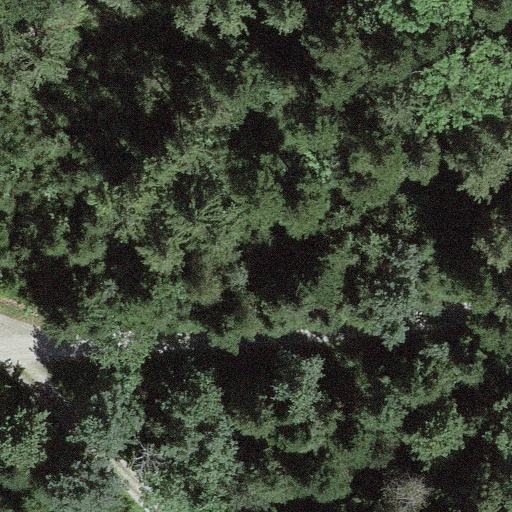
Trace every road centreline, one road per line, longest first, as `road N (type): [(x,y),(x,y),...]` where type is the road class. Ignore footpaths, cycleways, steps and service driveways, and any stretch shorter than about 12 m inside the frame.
road 1 (track): [(511,304),(5,346)]
road 2 (track): [(5,346),(170,511)]
